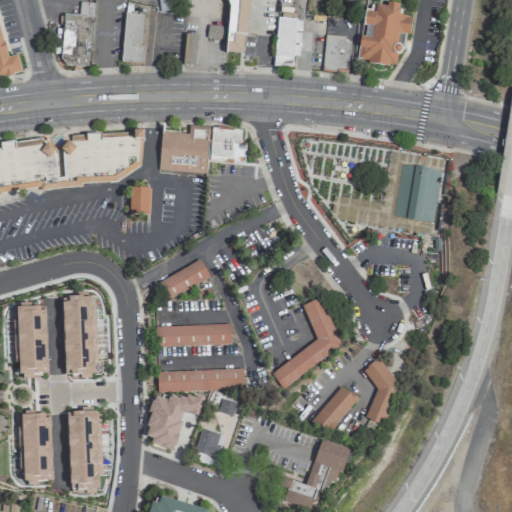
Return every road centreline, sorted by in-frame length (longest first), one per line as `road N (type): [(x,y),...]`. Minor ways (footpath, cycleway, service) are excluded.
road 1 (primary): [(439,117),(423,104),(237,85),(104,86),(0,98)]
road 2 (primary): [(0,120),(209,107),(418,127),(439,117)]
road 3 (residential): [(0,278),(82,259),(122,290),(129,459),(118,511)]
road 4 (motorway): [(505,203),(475,361),(429,465),(398,511)]
road 5 (residential): [(263,109),(290,202),(381,321)]
road 6 (residential): [(129,459),(244,499)]
